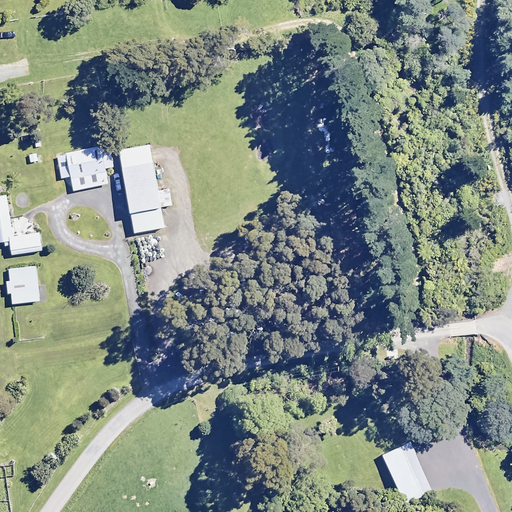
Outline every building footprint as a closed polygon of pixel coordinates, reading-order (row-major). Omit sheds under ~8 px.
[(136,234),(166,229),(150,145),(120,151),(136,234)] [(109,184),(106,169),(114,168),(109,146),(58,158),(63,179),(72,178),(75,192),(109,184)] [(0,239),(1,244),(11,242),(13,256),(43,251),(40,233),(14,237),(8,195),(0,196),(0,239)] [(13,305),(41,302),(37,266),(10,269),(13,305)] [(435,494),(412,444),(384,456),(406,506),(435,494)]
